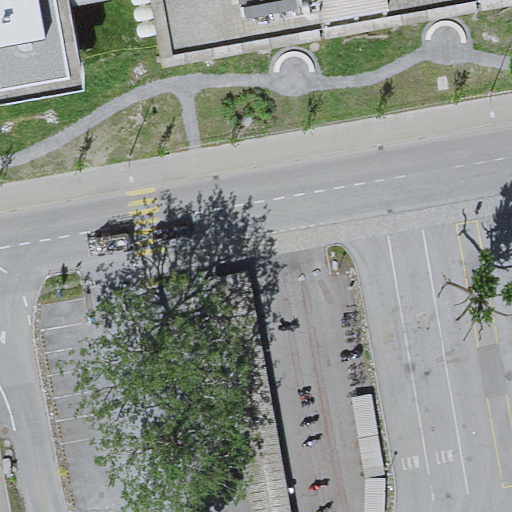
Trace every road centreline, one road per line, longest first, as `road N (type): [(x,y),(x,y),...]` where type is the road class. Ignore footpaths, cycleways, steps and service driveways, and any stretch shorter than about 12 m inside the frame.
road 1 (residential): [(0,245),(511,155)]
road 2 (residential): [(0,344),(26,394),(48,511)]
